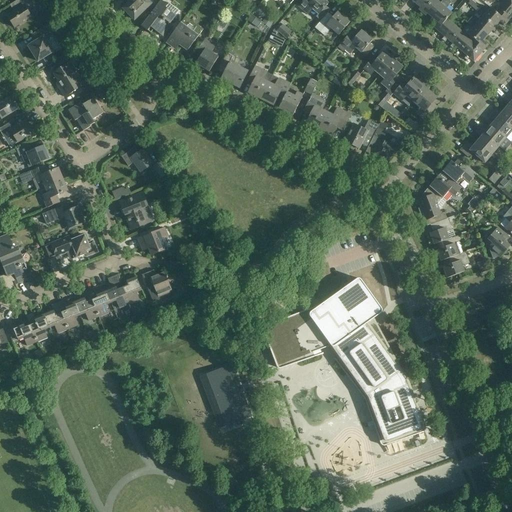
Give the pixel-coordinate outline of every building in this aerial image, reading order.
[(37,3),(34,0),(17,0),(15,2),(19,8),(7,16),(15,28),(31,17),(26,10),(37,3)] [(129,0),(131,1),(123,9),(131,17),(136,12),(139,16),(151,4),(146,0),(129,0)] [(304,0),(299,7),(306,13),(308,15),(312,9),(318,14),(316,17),(321,21),(324,17),(330,10),(326,6),(328,3),(324,0),(304,0)] [(418,10),(422,13),(432,0),(417,0),(415,3),(420,8),(418,10)] [(427,14),(432,18),(448,0),(447,0),(443,0),(440,4),(434,0),(432,0),(422,13),(426,16),(427,14)] [(433,27),(437,30),(446,20),(451,14),(445,9),(451,3),(448,0),(432,18),(437,22),(433,27)] [(167,6),(161,1),(148,18),(141,26),(148,31),(152,26),(154,28),(153,29),(161,34),(163,36),(171,26),(169,24),(175,16),(179,11),(169,4),(167,6)] [(511,16),(511,5),(503,3),(495,12),(507,23),(511,16)] [(477,12),(483,17),(495,27),(499,22),(504,26),(507,23),(495,12),(490,8),(485,14),(479,9),(477,12)] [(321,21),(315,28),(325,36),(331,29),(339,35),(344,29),(350,22),(338,11),(330,21),(324,17),(321,21)] [(177,28),(185,17),(182,15),(174,25),(177,28)] [(258,20),(252,15),(248,20),(255,26),(259,21),(258,20)] [(274,22),(266,16),(262,22),(270,28),(274,22)] [(203,30),(185,17),(177,28),(166,43),(172,47),(177,40),(180,43),(179,44),(188,51),(203,30)] [(478,23),(472,17),(469,20),(487,36),(492,31),(493,33),(497,29),(495,27),(483,17),(478,23)] [(459,31),(446,20),(437,30),(444,36),(442,40),(445,42),(447,39),(450,41),(459,31)] [(467,35),(473,40),(484,50),(488,45),(483,41),(487,36),(469,20),(467,23),(473,29),(467,35)] [(280,23),(274,31),(276,32),(277,31),(283,25),(280,23)] [(292,33),(283,25),(277,31),(286,39),(292,33)] [(36,42),(28,46),(38,62),(43,59),(50,54),(54,52),(53,51),(59,48),(53,38),(46,26),(40,30),(32,35),(36,42)] [(372,41),(361,31),(356,37),(350,32),(338,47),(343,51),(344,50),(350,55),(356,48),(362,53),(372,41)] [(466,36),(459,31),(450,41),(453,43),(450,47),(453,49),(455,46),(462,52),(473,40),(467,35),(466,36)] [(215,46),(204,39),(195,53),(195,54),(197,51),(202,54),(196,64),(209,72),(218,57),(211,53),(215,46)] [(484,50),(473,40),(462,52),(467,56),(464,59),(467,61),(470,58),(474,61),(484,50)] [(374,70),(380,75),(393,60),(384,52),(375,62),(372,60),(364,69),(371,74),(374,70)] [(238,59),(228,53),(217,71),(219,68),(225,71),(224,74),(226,75),(223,81),(239,89),(248,72),(235,65),(238,59)] [(50,54),(43,59),(48,67),(55,62),(50,54)] [(393,60),(380,75),(385,79),(382,83),(389,89),(396,80),(393,78),(402,67),(393,60)] [(325,62),(322,66),(325,68),(331,72),(334,69),(325,62)] [(78,80),(69,66),(55,75),(62,87),(59,88),(65,97),(84,85),(81,79),(78,80)] [(261,99),(273,76),(255,67),(249,79),(254,82),(248,93),(261,99)] [(360,75),(355,71),(346,82),(351,86),(360,75)] [(290,85),(273,76),(261,99),(273,106),(279,94),(284,97),(287,92),(290,85)] [(412,102),(425,88),(423,87),(424,85),(417,79),(416,81),(414,79),(407,86),(403,82),(406,80),(405,79),(393,94),(408,107),(412,102)] [(317,84),(310,80),(304,91),(312,95),(317,84)] [(425,88),(412,102),(420,109),(416,114),(425,121),(437,107),(436,106),(434,109),(430,105),(436,98),(425,88)] [(287,92),(284,97),(279,108),(293,116),(303,95),(297,92),(294,96),(287,92)] [(381,108),(390,97),(384,93),(375,103),(381,108)] [(19,109),(11,96),(0,103),(0,116),(2,119),(19,109)] [(307,123),(319,129),(327,113),(320,110),(324,102),(311,96),(305,108),(312,111),(307,123)] [(505,109),(511,114),(511,100),(507,96),(503,99),(509,104),(505,109)] [(103,114),(93,99),(78,108),(77,106),(69,111),(75,121),(77,120),(84,131),(95,124),(93,120),(103,114)] [(327,113),(319,129),(332,135),(337,124),(344,128),(350,116),(336,108),(332,116),(327,113)] [(492,112),(511,129),(511,114),(505,109),(501,113),(495,109),(492,112)] [(495,121),(491,125),(502,135),(506,138),(511,131),(511,129),(492,112),(489,116),(495,121)] [(20,124),(16,119),(1,128),(7,139),(13,136),(17,143),(34,133),(26,120),(20,124)] [(366,134),(373,138),(377,129),(379,126),(368,120),(364,129),(354,124),(345,142),(359,149),(366,134)] [(506,138),(502,135),(491,125),(487,130),(481,125),(478,129),(499,147),(505,151),(511,143),(506,138)] [(377,129),(373,138),(365,152),(366,153),(369,145),(375,148),(372,155),(372,156),(388,164),(388,163),(400,140),(384,132),(377,129)] [(477,142),(492,155),(499,147),(478,129),(475,132),(481,137),(477,142)] [(492,155),(477,142),(473,147),(467,142),(460,150),(470,158),(473,153),(485,163),(492,155)] [(31,151),(28,144),(16,149),(19,157),(26,154),(31,166),(50,159),(44,146),(45,146),(44,146),(31,151)] [(138,152),(135,147),(121,157),(127,165),(132,161),(140,173),(153,164),(143,149),(138,152)] [(442,171),(450,178),(457,184),(464,180),(469,184),(476,174),(463,163),(459,168),(451,161),(442,171)] [(168,174),(160,162),(152,167),(160,179),(168,174)] [(44,187),(63,180),(58,169),(47,173),(44,166),(19,176),(22,184),(35,179),(37,183),(42,181),(44,187)] [(462,188),(457,184),(450,178),(446,183),(438,176),(429,187),(439,196),(440,197),(443,199),(448,192),(454,197),(462,188)] [(508,182),(504,179),(500,184),(504,187),(508,182)] [(63,180),(44,187),(47,194),(42,196),(47,208),(59,203),(56,195),(67,191),(63,180)] [(124,190),(123,187),(113,191),(116,199),(131,193),(129,188),(124,190)] [(429,187),(420,197),(422,203),(419,204),(421,207),(418,208),(423,220),(425,219),(425,221),(426,221),(428,226),(432,224),(433,224),(446,219),(444,213),(440,215),(435,201),(437,200),(440,197),(439,196),(429,187)] [(153,221),(142,193),(120,202),(131,230),(153,221)] [(474,198),(480,203),(482,200),(478,195),(474,198)] [(67,204),(42,214),(46,224),(65,217),(67,222),(66,225),(66,227),(69,228),(84,222),(78,207),(70,211),(67,204)] [(510,214),(500,225),(507,231),(511,235),(511,206),(507,212),(510,214)] [(455,219),(454,216),(446,219),(433,224),(435,231),(430,233),(434,245),(444,241),(448,239),(446,233),(452,230),(449,221),(455,219)] [(509,238),(498,228),(488,239),(492,243),(488,248),(490,249),(489,249),(493,259),(499,257),(500,258),(502,256),(507,254),(506,250),(508,249),(503,245),(509,238)] [(168,236),(165,229),(138,239),(141,246),(147,243),(152,255),(166,249),(161,238),(168,236)] [(0,247),(0,258),(2,263),(21,255),(18,248),(14,250),(8,235),(0,237),(0,246),(0,247)] [(48,260),(67,252),(66,250),(73,247),(77,256),(74,257),(75,259),(85,254),(86,256),(97,252),(93,241),(88,243),(85,235),(71,241),(69,236),(50,243),(43,246),(48,260)] [(461,239),(459,235),(448,239),(444,241),(447,247),(437,250),(441,261),(451,258),(462,254),(461,248),(461,247),(461,246),(461,244),(460,243),(458,242),(458,240),(461,239)] [(470,264),(465,252),(462,254),(451,258),(453,263),(443,267),(447,278),(464,272),(462,266),(470,264)] [(18,283),(26,280),(20,265),(24,263),(21,255),(2,263),(6,274),(0,276),(0,285),(0,287),(11,292),(17,289),(14,283),(17,282),(18,283)] [(166,276),(164,272),(151,278),(149,272),(142,275),(153,302),(160,299),(157,293),(170,288),(173,296),(174,295),(167,278),(168,278),(167,276),(166,276)] [(111,288),(106,290),(111,303),(116,301),(120,308),(130,304),(123,288),(118,275),(108,279),(111,288)] [(128,286),(123,288),(130,304),(140,300),(137,292),(142,290),(137,277),(126,281),(128,286)] [(263,329),(263,330),(277,366),(277,367),(277,368),(278,368),(279,368),(279,369),(280,369),(281,369),(323,354),(321,350),(331,346),(338,356),(334,359),(365,400),(373,421),(375,429),(380,444),(381,444),(381,445),(382,445),(382,446),(383,446),(384,446),(385,446),(425,432),(424,428),(421,429),(422,429),(422,428),(423,428),(423,427),(423,426),(423,425),(418,411),(417,412),(415,406),(416,405),(406,380),(406,379),(405,378),(405,377),(404,376),(376,337),(375,336),(374,336),(373,336),(372,336),(371,337),(364,326),(381,314),(381,313),(382,313),(382,312),(382,311),(382,310),(382,309),(361,280),(360,279),(359,279),(358,279),(357,279),(356,279),(306,315),(305,316),(303,311),(265,326),(264,326),(264,327),(263,327),(263,328),(263,329)] [(205,281),(200,283),(202,291),(208,290),(205,281)] [(106,305),(111,303),(106,290),(96,294),(94,288),(88,291),(99,317),(109,313),(106,305)] [(84,298),(75,302),(80,315),(85,313),(89,321),(99,317),(88,291),(82,293),(84,298)] [(75,317),(80,315),(75,302),(65,306),(63,301),(58,303),(68,329),(78,325),(75,317)] [(68,329),(58,303),(52,306),(54,311),(44,315),(50,328),(54,326),(58,334),(68,329)] [(44,330),(50,328),(44,315),(34,319),(32,313),(27,316),(37,342),(48,338),(44,330)] [(27,346),(37,342),(27,316),(26,316),(30,325),(25,327),(23,323),(7,330),(13,343),(24,338),(27,346)] [(0,344),(0,345),(8,343),(3,329),(0,329),(0,344)] [(232,365),(206,375),(226,426),(251,417),(232,365)] [(373,421),(367,423),(370,431),(375,429),(373,421)] [(322,478),(320,474),(309,478),(311,483),(316,481),(322,478)] [(325,486),(323,482),(312,486),(314,490),(325,486)]
